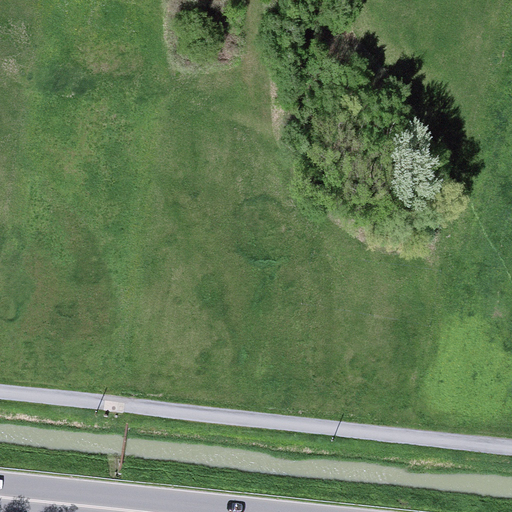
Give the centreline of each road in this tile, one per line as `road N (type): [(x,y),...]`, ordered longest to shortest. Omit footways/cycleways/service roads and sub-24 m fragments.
road 1 (unclassified): [(511,450),(0,394)]
road 2 (primary): [(126,511),(0,498)]
